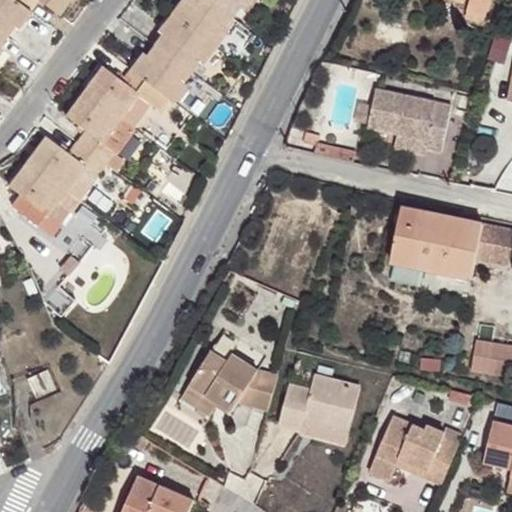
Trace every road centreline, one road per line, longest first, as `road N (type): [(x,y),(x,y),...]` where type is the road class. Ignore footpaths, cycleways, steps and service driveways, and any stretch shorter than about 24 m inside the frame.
road 1 (residential): [(51,511),(245,154)]
road 2 (residential): [(245,154),(511,212)]
road 3 (residential): [(0,140),(109,0)]
road 4 (residential): [(245,154),(326,0)]
